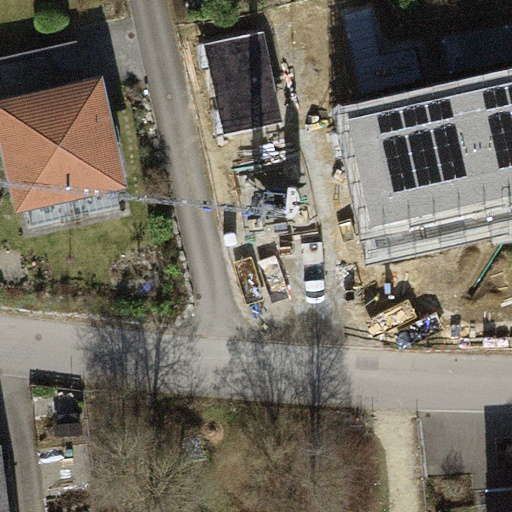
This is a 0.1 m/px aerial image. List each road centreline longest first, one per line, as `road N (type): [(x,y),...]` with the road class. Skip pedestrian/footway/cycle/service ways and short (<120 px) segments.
road 1 (residential): [(151,0),(226,368)]
road 2 (residential): [(226,368),(511,391)]
road 3 (residential): [(0,342),(226,368)]
